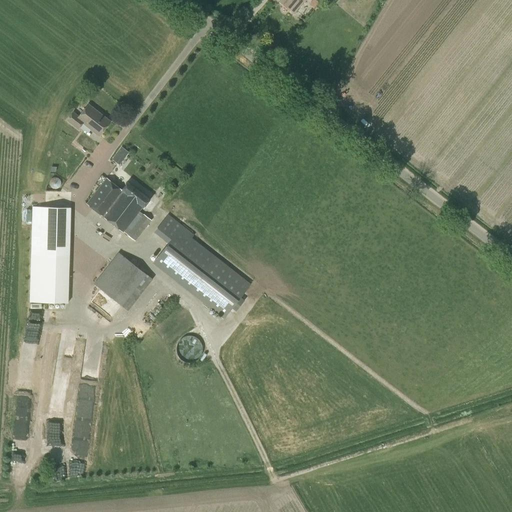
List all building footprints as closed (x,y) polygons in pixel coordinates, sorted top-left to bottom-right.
[(305,0),(280,0),(279,1),(294,14),(300,7),(301,8),(304,5),(302,4),(305,0)] [(111,122),(89,104),(79,117),(73,113),(67,120),(79,129),(83,123),(99,136),(111,122)] [(114,155),(112,159),(120,165),(122,161),(114,155)] [(121,190),(107,179),(87,204),(135,241),(151,220),(140,212),(150,199),(128,182),(121,190)] [(69,302),(71,206),(33,205),(31,301),(69,302)] [(225,318),(251,284),(165,217),(156,229),(171,241),(154,262),(190,290),(225,318)] [(128,311),(153,279),(118,253),(94,284),(128,311)] [(200,357),(200,336),(180,336),(179,357),(200,357)] [(19,407),(32,407),(32,399),(19,398),(19,407)] [(77,453),(89,453),(90,424),(78,424),(77,453)]
